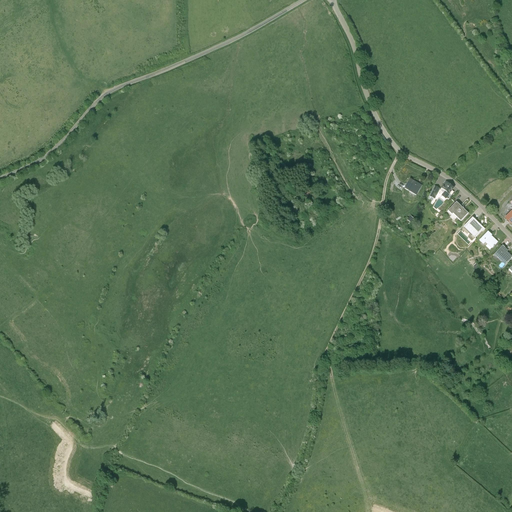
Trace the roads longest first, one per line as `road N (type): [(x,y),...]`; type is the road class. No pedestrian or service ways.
road 1 (unclassified): [(0,178),(45,156),(116,87),(213,49),(303,0)]
road 2 (unclassified): [(511,238),(452,180),(388,138),(332,0)]
road 3 (track): [(391,168),(370,259),(326,352),(335,385)]
